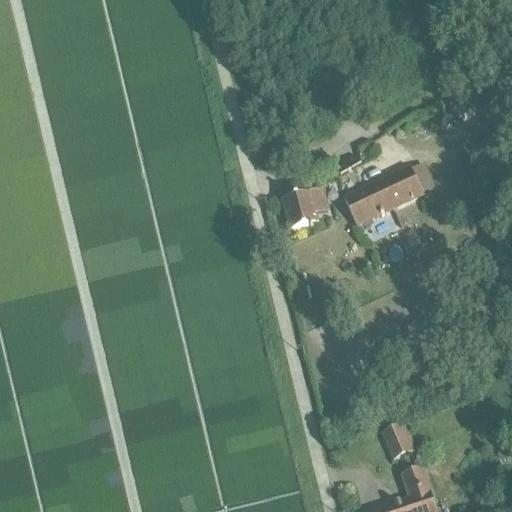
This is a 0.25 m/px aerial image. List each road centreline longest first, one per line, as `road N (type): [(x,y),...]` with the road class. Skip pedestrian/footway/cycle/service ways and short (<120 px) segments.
road 1 (unclassified): [(200,0),(327,511)]
road 2 (track): [(511,57),(247,191)]
